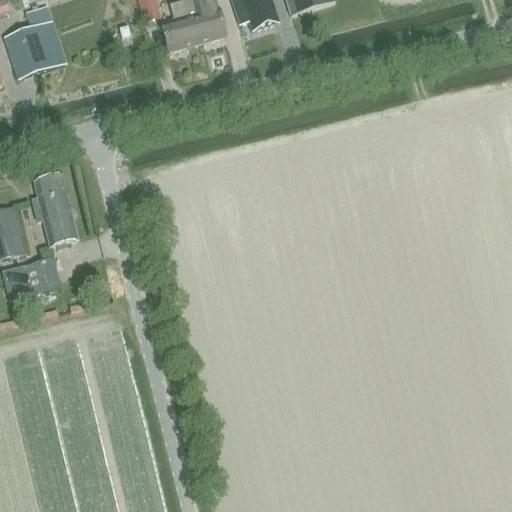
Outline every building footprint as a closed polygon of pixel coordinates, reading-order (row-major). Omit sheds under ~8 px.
[(36,4),(34,0),(20,0),(23,9),(36,4)] [(161,23),(154,0),(136,0),(144,28),(161,23)] [(190,0),(190,1),(203,47),(223,41),(211,0),(190,0)] [(252,36),(278,28),(269,0),(228,0),(240,32),(249,28),(252,36)] [(332,0),(284,0),(291,21),(335,7),(332,0)] [(203,47),(190,1),(168,8),(172,24),(159,27),(168,57),(203,47)] [(0,11),(0,20),(11,16),(8,8),(7,9),(0,11)] [(64,66),(50,27),(45,11),(25,18),(30,34),(4,43),(18,84),(49,74),(48,72),(64,66)] [(120,43),(130,40),(127,31),(117,34),(120,43)] [(33,189),(36,202),(30,204),(36,228),(42,226),(49,256),(76,249),(61,183),(33,189)] [(0,264),(24,259),(12,213),(0,216),(0,264)] [(52,264),(27,271),(11,275),(18,303),(34,298),(34,299),(60,293),(52,264)] [(92,302),(105,298),(101,286),(88,289),(92,302)]
